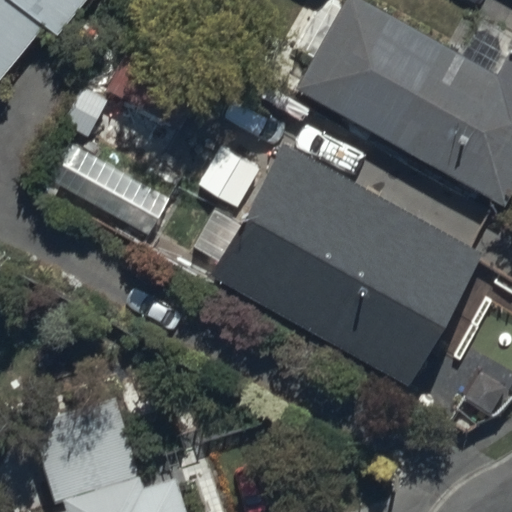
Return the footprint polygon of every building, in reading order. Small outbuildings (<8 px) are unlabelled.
[(80,0),(0,0),(0,79),(50,15),(62,24),(80,0)] [(504,199),(511,184),(511,41),(502,60),(391,0),(343,0),(296,86),(504,199)] [(221,57),(145,15),(108,82),(184,124),(221,57)] [(485,241),(284,134),(214,265),(389,358),(401,336),(427,350),(485,241)] [(170,194),(67,136),(44,176),(147,235),(170,194)] [(71,498),(20,511),(192,511),(179,466),(149,475),(146,464),(68,488),(71,498)]
